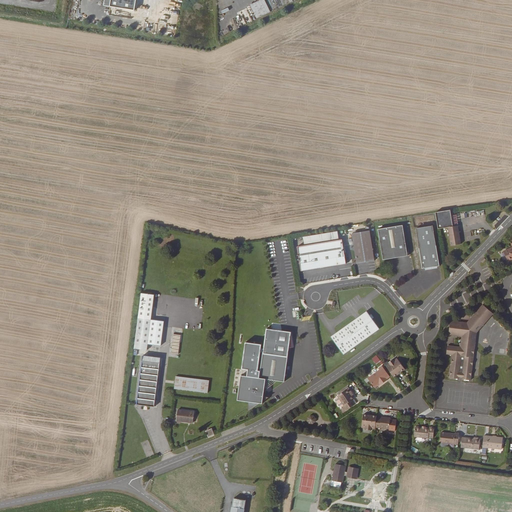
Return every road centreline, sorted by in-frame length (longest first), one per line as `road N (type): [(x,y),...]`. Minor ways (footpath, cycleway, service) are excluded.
road 1 (tertiary): [(403,327),(257,425)]
road 2 (tertiary): [(257,425),(130,476)]
road 3 (tertiary): [(130,476),(0,505)]
road 4 (tertiary): [(511,218),(419,312)]
